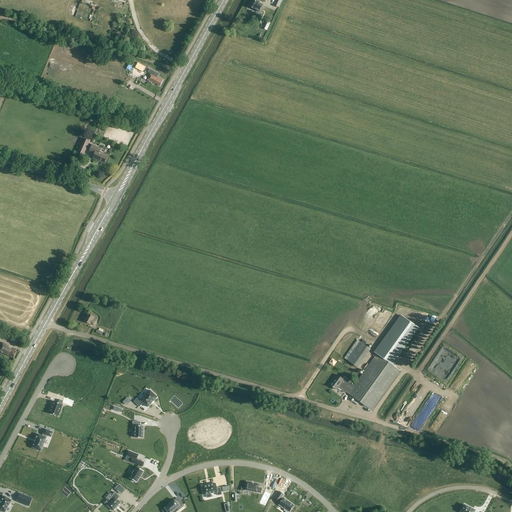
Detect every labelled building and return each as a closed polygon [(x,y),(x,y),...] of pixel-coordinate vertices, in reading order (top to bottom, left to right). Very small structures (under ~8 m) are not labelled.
[(252,0),(249,7),(255,11),(258,4),(260,1),(265,4),(267,0),(252,0),(253,0),(252,0)] [(275,0),(273,6),(279,8),(282,0),(275,0)] [(141,76),(144,72),(137,67),(134,72),(141,76)] [(150,73),(146,80),(148,81),(147,81),(152,84),(153,84),(154,85),(155,84),(159,86),(163,80),(150,73)] [(84,139),(78,152),(84,154),(89,142),(84,139)] [(92,145),(89,152),(95,154),(93,159),(105,164),(109,156),(99,152),(101,149),(92,145)] [(88,314),(84,322),(90,325),(90,324),(93,326),(97,319),(88,314)] [(332,381),(329,385),(333,388),(336,390),(338,388),(345,393),(347,390),(349,392),(348,394),(372,411),(400,371),(392,365),(398,357),(398,356),(418,328),(401,316),(375,353),(377,354),(353,387),(337,375),(332,381)] [(360,342),(347,360),(356,368),(370,350),(360,342)] [(2,343),(0,346),(0,351),(12,359),(16,352),(8,348),(9,347),(2,343)] [(95,376),(97,370),(90,368),(88,374),(85,373),(81,385),(89,387),(93,376),(95,376)] [(138,398),(134,402),(139,407),(143,403),(147,407),(157,397),(150,390),(141,400),(138,398)] [(54,402),(50,413),(58,416),(63,405),(62,405),(63,403),(72,407),(74,401),(64,398),(63,401),(59,400),(58,403),(54,402)] [(426,428),(439,404),(431,400),(419,424),(426,428)] [(133,422),(133,432),(135,432),(135,438),(143,438),(143,426),(140,426),(140,422),(133,422)] [(42,436),(37,434),(31,448),(40,451),(46,438),(45,437),(46,435),(50,437),(52,432),(44,429),(42,434),(43,434),(42,436)] [(129,451),(127,456),(132,458),(130,462),(138,465),(137,467),(129,478),(137,482),(144,471),(140,469),(141,467),(142,467),(144,462),(137,459),(138,455),(129,451)] [(23,464),(21,469),(17,468),(13,478),(23,482),(26,475),(28,476),(31,467),(23,464)] [(242,482),(240,496),(263,500),(265,491),(260,490),(260,485),(242,482)] [(216,483),(202,487),(204,495),(206,495),(207,498),(212,497),(211,494),(217,492),(218,495),(222,495),(220,488),(217,488),(216,483)] [(110,502),(107,506),(113,511),(121,503),(117,500),(120,497),(115,493),(108,500),(110,502)] [(19,494),(16,501),(28,506),(31,499),(19,494)] [(3,496),(0,501),(0,510),(3,511),(4,511),(11,500),(3,496)] [(277,499),(271,507),(275,509),(278,505),(285,509),(284,510),(286,511),(287,511),(288,511),(289,511),(294,505),(283,498),(281,501),(277,499)] [(166,509),(163,511),(162,511),(171,511),(179,506),(180,508),(183,505),(179,499),(176,501),(175,500),(165,508),(166,509)]
